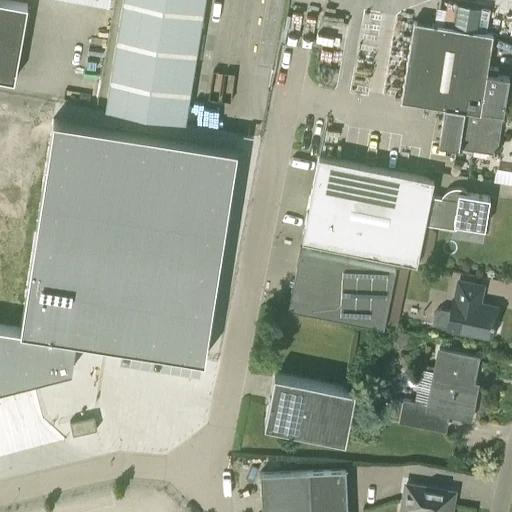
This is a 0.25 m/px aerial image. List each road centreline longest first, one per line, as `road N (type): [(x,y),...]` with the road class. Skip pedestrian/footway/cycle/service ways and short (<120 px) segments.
road 1 (unclassified): [(212,468),(296,45)]
road 2 (unclassified): [(0,492),(131,461),(212,468)]
